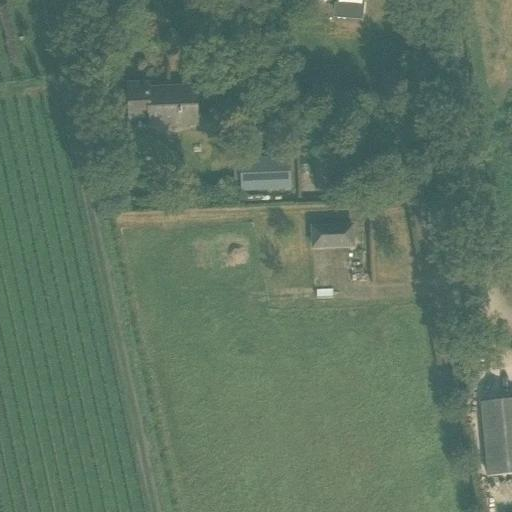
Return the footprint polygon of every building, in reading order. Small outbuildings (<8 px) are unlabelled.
[(427,90),(428,71),(404,70),(404,89),(413,90),(412,98),(421,99),(421,90),(427,90)] [(197,125),(195,87),(177,88),(177,92),(149,94),(148,84),(128,85),(129,116),(148,115),(149,127),(197,125)] [(240,159),(241,191),(289,189),(288,158),(240,159)] [(354,224),(340,225),(341,248),(355,248),(354,224)] [(488,477),(511,474),(511,401),(481,405),(488,477)]
